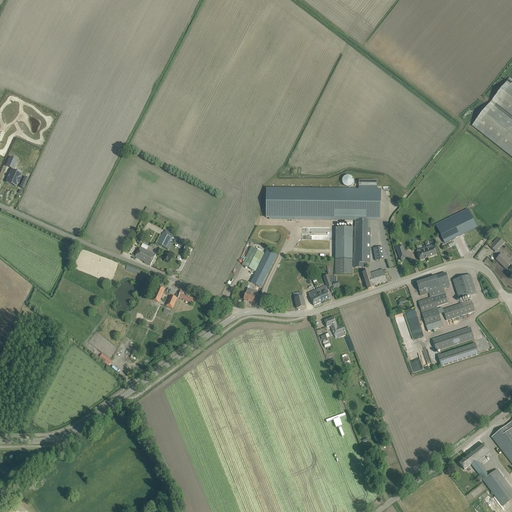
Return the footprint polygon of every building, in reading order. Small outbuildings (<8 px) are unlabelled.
[(511,157),(511,80),(510,79),(472,126),(511,157)] [(6,166),(12,169),(16,161),(16,160),(10,157),(10,158),(6,166)] [(8,178),(6,182),(16,187),(17,183),(16,182),(18,178),(20,178),(21,174),(11,170),(9,175),(10,175),(9,178),(8,178)] [(344,177),(343,178),(343,179),(342,181),(342,182),(343,184),(344,185),(345,186),(347,187),(348,187),(349,187),(351,186),(352,185),(353,184),(354,183),(354,181),(354,180),(353,178),(352,177),(351,176),(350,176),(348,175),(347,176),(345,176),(344,177)] [(290,188),(267,189),(267,217),(269,217),(269,220),(289,220),(295,220),(355,221),(366,221),(377,221),(377,219),(381,219),(381,190),(377,190),(377,181),(359,181),(359,189),(295,188),(290,188)] [(439,233),(445,243),(477,228),(468,209),(436,225),(439,233)] [(354,262),(353,267),(363,267),(363,263),(370,263),(370,228),(366,228),(366,221),(355,221),(354,253),(354,262)] [(316,231),(316,228),(312,228),(302,227),(302,238),(306,238),(308,238),(309,233),(311,233),(311,231),(316,231)] [(337,228),(336,275),(352,275),(352,228),(337,228)] [(163,233),(158,244),(167,248),(170,242),(172,238),(173,236),(168,233),(167,235),(165,234),(163,233)] [(504,243),(499,238),(490,247),(495,252),(504,243)] [(433,245),(416,251),(420,261),(437,255),(433,245)] [(396,247),(401,260),(406,258),(402,246),(396,247)] [(156,255),(140,247),(135,257),(145,262),(144,263),(150,266),(156,255)] [(255,272),(264,254),(251,247),(242,265),(255,272)] [(385,260),(384,255),(383,247),(374,249),(376,261),(385,260)] [(267,251),(258,269),(267,274),(276,256),(267,251)] [(511,264),(502,254),(499,257),(498,256),(496,258),(497,259),(496,260),(506,270),(511,264)] [(369,271),(363,273),(368,290),(375,288),(374,286),(386,282),(382,270),(370,274),(369,271)] [(446,274),(416,283),(421,296),(429,293),(430,298),(418,302),(426,326),(441,321),(442,321),(440,315),(438,309),(437,307),(448,303),(443,289),(450,286),(446,274)] [(459,299),(476,294),(470,275),(453,280),(459,299)] [(325,286),(316,290),(322,302),(330,299),(325,286)] [(158,287),(156,291),(152,300),(159,303),(165,290),(158,287)] [(248,289),(244,300),(253,303),(257,292),(248,289)] [(181,290),(178,298),(191,304),(192,302),(193,301),(195,302),(198,296),(192,293),(191,295),(181,290)] [(314,306),(322,302),(316,290),(308,294),(314,306)] [(293,294),(295,301),(296,309),(306,307),(303,297),(302,297),(301,293),(293,294)] [(167,304),(166,306),(173,309),(177,299),(171,296),(167,304)] [(471,301),(467,302),(443,310),(446,321),(475,311),(471,301)] [(415,309),(396,314),(403,342),(414,340),(410,326),(419,324),(415,309)] [(136,341),(142,320),(133,318),(132,322),(127,320),(123,337),(136,341)] [(334,318),(324,321),(327,328),(331,326),(334,336),(337,335),(338,338),(345,336),(344,332),(345,332),(343,326),(338,328),(334,318)] [(433,341),(436,351),(474,339),(470,328),(433,341)] [(441,367),(479,355),(475,344),(438,356),(441,367)] [(107,366),(111,361),(101,354),(97,358),(107,366)] [(511,421),(492,437),(511,463),(511,421)] [(489,475),(480,464),(491,455),(483,444),(459,463),(464,470),(471,465),(503,507),(511,499),(511,489),(496,470),(489,475)]
